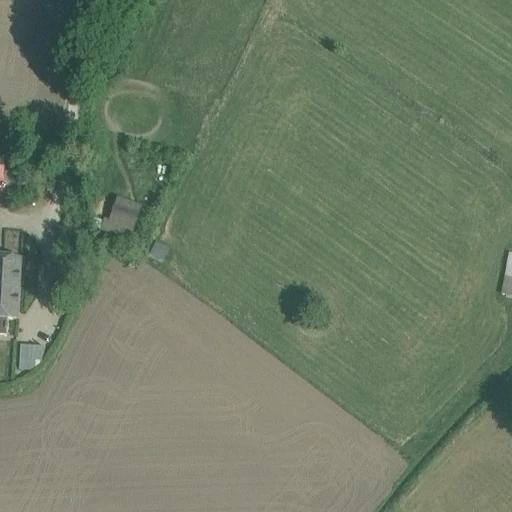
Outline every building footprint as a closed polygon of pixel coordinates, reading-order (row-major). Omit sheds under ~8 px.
[(142,206),(118,197),(110,221),(105,219),(104,222),(93,218),(90,227),(129,241),(142,206)] [(504,278),(501,295),(511,296),(511,253),(509,253),(504,278)] [(0,290),(18,291),(20,260),(0,259),(0,290)] [(0,319),(16,320),(18,291),(0,290),(0,319)] [(40,370),(41,345),(19,344),(18,369),(40,370)] [(0,375),(12,376),(13,356),(0,355),(0,375)]
